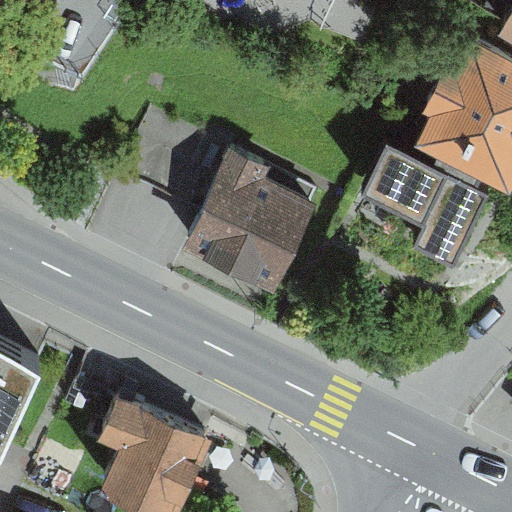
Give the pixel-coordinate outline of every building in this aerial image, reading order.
[(511,0),(505,0),(498,15),(511,22),(511,0)] [(422,157),(471,183),(485,157),(503,166),(511,148),(511,53),(467,30),(454,56),(444,51),(423,90),(432,96),(419,121),(436,131),(422,157)] [(260,156),(228,140),(185,229),(269,270),(306,194),(254,169),(260,156)] [(42,360),(0,339),(0,436),(4,438),(42,360)] [(166,500),(202,426),(115,384),(100,415),(122,426),(101,469),(166,500)]
